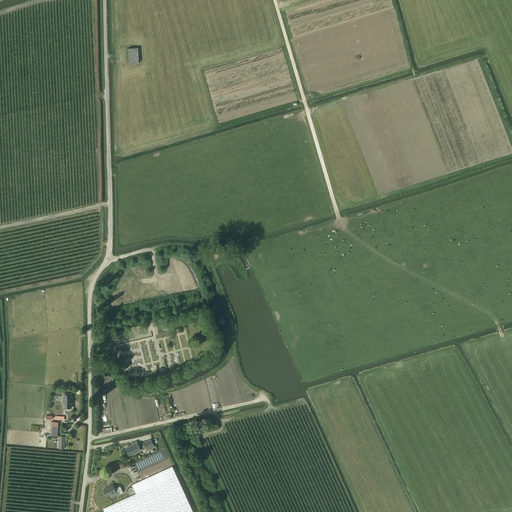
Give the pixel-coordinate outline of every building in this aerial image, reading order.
[(138,48),(128,48),(128,63),(139,63),(139,58),(141,58),(141,52),(138,52),(138,48)] [(174,322),(169,323),(165,322),(162,325),(163,329),(167,330),(170,327),(175,326),(174,322)] [(63,408),(71,408),(71,401),(72,401),(72,397),(71,397),(71,393),(63,393),(63,397),(62,398),(62,404),(63,404),(63,408)] [(59,422),(51,421),(50,435),(58,436),(59,422)] [(61,436),(60,436),(59,436),(59,448),(64,448),(64,449),(65,449),(65,443),(67,443),(67,436),(67,434),(61,433),(61,436)] [(155,447),(151,439),(143,443),(144,444),(142,444),(144,448),(146,448),(146,449),(147,448),(148,451),(155,447)] [(126,448),(129,455),(140,450),(136,441),(132,443),(132,445),(126,448)] [(146,461),(134,464),(136,471),(148,468),(146,461)] [(173,466),(137,483),(149,511),(193,511),(177,475),(178,475),(175,468),(174,469),(173,466)] [(149,511),(137,483),(132,485),(136,493),(103,509),(104,511),(149,511)] [(103,489),(105,492),(106,492),(107,496),(116,492),(119,490),(120,494),(123,493),(120,486),(117,488),(115,489),(113,485),(103,489)]
